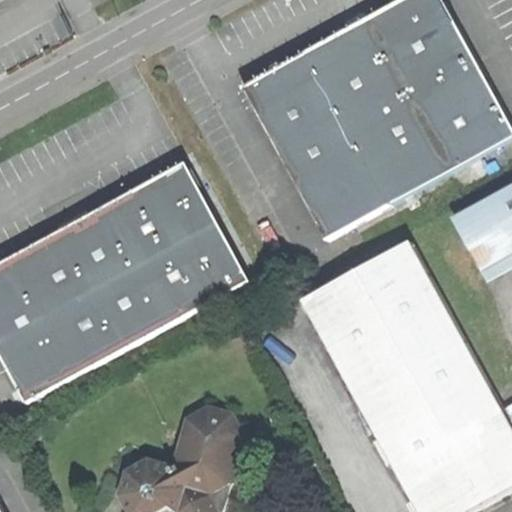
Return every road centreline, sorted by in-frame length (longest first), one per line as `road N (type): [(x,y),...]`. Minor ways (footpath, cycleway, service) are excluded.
road 1 (unclassified): [(206,0),(0,107)]
road 2 (unknown): [(393,511),(293,327)]
